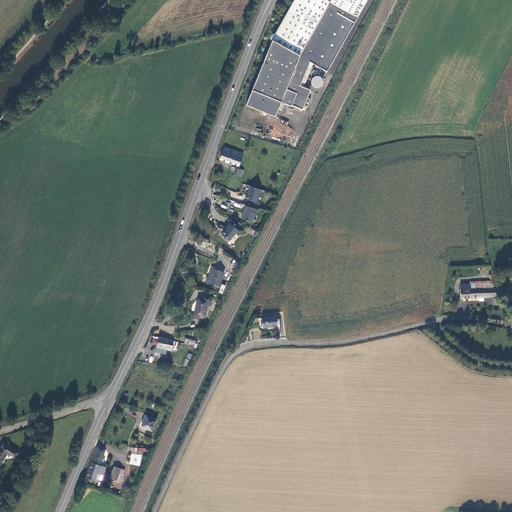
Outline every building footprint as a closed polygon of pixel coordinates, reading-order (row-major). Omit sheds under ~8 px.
[(365,0),(295,0),(276,36),(275,35),(274,35),(273,35),(272,35),(271,36),(270,36),(270,37),(269,37),(269,38),(269,39),(269,40),(269,41),(270,42),(271,43),(246,105),(275,117),(281,102),(291,107),(292,105),(302,109),(310,90),(303,87),(313,63),(327,71),(365,0)] [(321,88),(323,77),(313,75),(311,86),(321,88)] [(244,153),(225,146),(220,160),(239,167),(240,165),(242,166),(243,163),(241,162),(244,153)] [(242,177),(245,170),(237,167),(234,174),(242,177)] [(245,200),(257,204),(260,196),(259,196),(261,190),(247,186),(246,189),(249,190),(249,192),(248,192),(245,200)] [(245,205),(242,213),(243,213),(241,219),(250,223),(253,217),(254,218),(257,210),(245,205)] [(229,240),(237,230),(229,223),(225,228),(226,228),(221,234),(229,240)] [(229,266),(235,270),(239,263),(233,259),(229,266)] [(212,268),(207,283),(220,288),(225,272),(212,268)] [(497,297),(497,287),(494,288),(477,288),(477,285),(471,286),(470,283),(460,284),(461,299),(497,297)] [(197,298),(193,315),(205,318),(208,306),(209,300),(209,299),(203,297),(203,300),(197,298)] [(278,326),(276,316),(262,317),(262,328),(278,326)] [(168,341),(158,338),(156,348),(162,349),(163,346),(167,347),(168,341)] [(162,349),(156,348),(154,352),(165,355),(167,347),(163,346),(162,349)] [(152,432),(158,420),(146,415),(141,427),(152,432)] [(20,453),(4,443),(0,448),(0,463),(1,465),(9,453),(17,458),(20,453)] [(98,446),(86,478),(99,483),(100,480),(96,478),(98,474),(103,476),(106,468),(106,464),(104,463),(103,466),(101,466),(106,449),(98,446)] [(110,479),(121,482),(125,470),(114,466),(110,479)]
